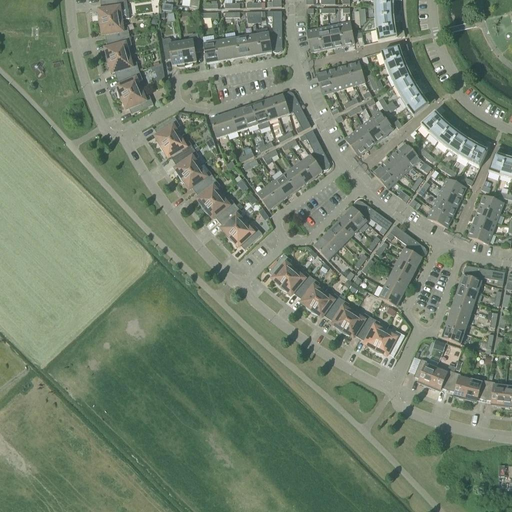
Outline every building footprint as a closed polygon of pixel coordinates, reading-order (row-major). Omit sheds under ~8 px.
[(190,0),(189,8),(189,10),(198,11),(199,0),(190,0)] [(272,0),(272,4),(267,4),(267,9),(281,9),(281,0),(272,0)] [(99,24),(121,21),(120,12),(125,11),(124,2),(102,4),(103,11),(99,11),(99,16),(99,19),(99,21),(99,23),(99,24)] [(375,20),(398,18),(397,13),(394,13),(393,7),(374,7),(375,20)] [(268,35),(271,53),(273,53),(274,54),(276,55),(278,55),(280,53),(281,52),(282,50),(282,13),(267,13),(267,19),(273,19),(273,34),(268,35)] [(376,32),(395,29),(394,23),(398,23),(398,18),(375,20),(376,32)] [(108,42),(129,38),(128,29),(123,30),(121,21),(99,24),(99,25),(100,27),(100,29),(102,31),(102,36),(107,36),(108,42)] [(339,26),(343,47),(348,46),(348,47),(354,46),(350,24),(339,26)] [(338,48),(343,47),(339,26),(328,28),(333,50),(338,49),(338,48)] [(327,51),(333,50),(328,28),(318,31),(322,51),(327,50),(327,51)] [(395,29),(376,32),(378,44),(396,40),(401,39),(400,33),(396,34),(395,29)] [(317,52),(322,51),(318,31),(307,33),(311,54),(317,53),(317,52)] [(181,44),(185,69),(189,68),(193,67),(192,64),(196,64),(194,52),(200,51),(200,50),(204,49),(203,46),(202,35),(198,36),(198,35),(190,36),(188,43),(181,44)] [(272,54),(271,53),(268,35),(257,37),(260,55),(265,54),(266,55),(272,54)] [(255,56),(260,55),(257,37),(247,38),(250,58),(255,57),(255,56)] [(107,63),(129,57),(126,48),(132,46),(129,38),(108,42),(110,49),(105,50),(107,55),(106,57),(107,60),(107,62),(107,63)] [(244,59),(250,58),(247,38),(236,40),(239,59),(244,58),(244,59)] [(162,41),(165,57),(171,56),(173,68),(177,67),(177,69),(181,69),(185,69),(181,44),(174,45),(169,40),(162,41)] [(234,60),(239,59),(236,40),(225,42),(229,62),(234,61),(234,60)] [(223,63),(229,62),(225,42),(215,44),(218,62),(223,62),(223,63)] [(213,63),(218,62),(215,44),(203,46),(204,49),(207,65),(213,64),(213,63)] [(384,66),(403,59),(401,54),(405,53),(403,47),(398,49),(381,54),(384,66)] [(118,80),(139,72),(137,64),(131,65),(129,57),(107,63),(108,66),(109,68),(111,70),(112,74),(116,73),(118,80)] [(389,77),(410,68),(408,63),(405,65),(403,59),(384,66),(389,77)] [(163,68),(162,64),(151,68),(153,73),(163,69),(163,68)] [(348,68),(354,88),(365,85),(359,64),(353,65),(353,66),(348,68)] [(344,91),(354,88),(348,68),(343,69),(343,68),(337,70),(344,91)] [(394,88),(411,79),(409,74),(412,73),(410,68),(389,77),(394,88)] [(333,94),(344,91),(337,70),(332,71),(332,72),(327,74),(333,94)] [(120,100),(141,91),(137,83),(142,81),(139,72),(118,80),(121,86),(117,88),(119,92),(119,95),(119,97),(120,99),(120,100)] [(322,97),(333,94),(327,74),(322,75),(322,74),(316,76),(322,97)] [(400,99),(420,87),(417,82),(414,84),(411,79),(394,88),(400,99)] [(406,109),(422,98),(419,93),(423,91),(420,87),(400,99),(406,109)] [(141,91),(120,100),(120,101),(122,103),(123,104),(125,106),(126,111),(131,109),(133,115),(153,107),(149,97),(144,100),(141,91)] [(283,98),(289,116),(293,115),(300,128),(296,131),(298,135),(311,129),(294,96),(293,95),(291,94),(289,94),(287,94),(285,96),(284,98),(283,98)] [(289,116),(283,98),(283,97),(277,99),(277,100),(272,102),(278,120),(289,116)] [(422,98),(406,109),(414,119),(428,108),(432,104),(429,100),(426,102),(422,98)] [(379,111),(387,106),(383,100),(378,102),(379,104),(375,106),(379,111)] [(268,123),(278,120),(272,102),(267,103),(267,102),(262,104),(268,123)] [(258,126),(268,123),(262,104),(256,106),(257,107),(252,108),(258,126)] [(387,106),(379,111),(380,113),(383,111),(386,116),(391,113),(387,106)] [(248,130),(258,126),(252,108),(247,110),(247,109),(241,111),(248,130)] [(237,133),(248,130),(241,111),(236,113),(236,114),(231,115),(237,133)] [(429,136),(443,122),(439,118),(442,115),(438,111),(434,114),(434,115),(421,127),(429,136)] [(371,121),(384,137),(388,134),(388,135),(393,131),(380,114),(371,121)] [(227,137),(237,133),(231,115),(227,117),(226,116),(221,118),(227,137)] [(217,140),(227,137),(221,118),(215,120),(216,121),(210,122),(217,140)] [(160,150),(180,138),(175,130),(180,127),(175,119),(156,130),(159,136),(155,138),(158,142),(158,145),(159,147),(160,149),(160,150)] [(380,140),(384,137),(371,121),(362,127),(376,145),(380,141),(380,140)] [(393,125),(398,131),(402,128),(397,121),(393,125)] [(438,144),(453,126),(449,122),(447,125),(443,122),(429,136),(438,144)] [(448,151),(459,135),(455,132),(457,129),(453,126),(438,144),(448,151)] [(371,148),(376,145),(362,127),(354,134),(367,150),(371,147),(371,148)] [(310,157),(321,172),(322,172),(324,172),(326,172),(328,171),(329,169),(330,167),(329,165),(313,132),(300,139),(302,144),(307,141),(314,155),(310,157)] [(363,154),(367,150),(354,134),(345,141),(358,158),(363,154)] [(458,158),(470,138),(466,135),(464,139),(459,135),(448,151),(458,158)] [(410,136),(406,140),(411,146),(415,142),(410,136)] [(192,148),(189,143),(184,146),(180,138),(160,150),(161,150),(162,152),(164,154),(166,155),(168,160),(172,157),(175,162),(194,151),(192,148)] [(468,164),(477,147),(472,144),(475,141),(470,138),(458,158),(468,164)] [(398,153),(412,169),(420,161),(405,145),(401,149),(401,150),(398,153)] [(477,147),(468,164),(479,170),(487,154),(489,149),(484,146),(482,150),(477,147)] [(425,159),(428,155),(422,150),(419,154),(425,159)] [(199,158),(196,153),(194,151),(175,162),(179,167),(175,170),(178,174),(179,177),(179,179),(181,181),(199,168),(194,161),(199,158)] [(500,178),(506,159),(500,157),(502,154),(496,152),(494,157),(495,157),(488,173),(500,178)] [(404,176),(412,169),(398,153),(394,157),(393,156),(389,160),(404,176)] [(428,155),(425,159),(431,164),(435,160),(428,155)] [(322,174),(321,172),(310,157),(301,164),(312,179),(316,176),(317,177),(322,174)] [(511,181),(511,178),(511,157),(511,161),(506,159),(500,178),(511,181)] [(396,184),(404,176),(389,160),(385,164),(385,165),(382,168),(396,184)] [(232,163),(226,167),(228,171),(235,168),(232,163)] [(308,182),(312,179),(301,164),(292,170),(304,187),(309,183),(308,182)] [(447,175),(450,171),(443,166),(440,171),(447,175)] [(427,175),(432,170),(428,167),(423,173),(427,175)] [(197,193),(214,180),(209,173),(205,176),(199,168),(181,181),(181,182),(183,184),(185,185),(187,187),(190,191),(193,188),(197,193)] [(388,191),(396,184),(382,168),(378,172),(377,171),(373,175),(388,191)] [(300,190),(304,187),(292,170),(284,177),(295,192),(299,189),(300,190)] [(450,171),(447,175),(453,179),(456,175),(450,171)] [(434,181),(439,175),(435,172),(431,178),(434,181)] [(291,195),(295,192),(284,177),(275,183),(287,199),(291,196),(291,195)] [(415,184),(419,187),(423,181),(419,179),(415,184)] [(464,184),(471,188),(473,183),(466,179),(464,184)] [(204,212),(221,198),(216,190),(220,187),(214,180),(197,193),(201,198),(197,201),(200,205),(201,207),(202,209),(203,211),(204,212)] [(441,191),(460,200),(462,195),(463,195),(466,190),(446,180),(441,191)] [(237,186),(244,194),(248,190),(242,182),(237,186)] [(282,203),(287,199),(275,183),(266,189),(277,205),(281,202),(282,203)] [(415,193),(419,187),(415,184),(411,190),(415,193)] [(422,189),(426,192),(430,187),(426,184),(422,189)] [(273,208),(277,205),(266,189),(257,196),(269,212),(274,209),(273,208)] [(422,198),(426,192),(422,189),(418,195),(422,198)] [(458,204),(460,200),(441,191),(437,200),(457,210),(459,205),(458,204)] [(406,196),(402,202),(406,205),(410,199),(406,196)] [(480,208),(500,216),(504,205),(483,197),(481,203),(482,203),(480,208)] [(220,222),(237,208),(231,201),(227,205),(221,198),(204,212),(206,214),(208,215),(210,217),(213,220),(216,218),(220,222)] [(454,215),(457,210),(437,200),(432,210),(451,219),(453,215),(454,215)] [(413,201),(409,207),(413,210),(417,204),(413,201)] [(354,210),(367,223),(370,220),(382,229),(379,234),(383,237),(392,225),(362,204),(360,203),(358,203),(356,204),(355,205),(354,207),(354,209),(354,210)] [(228,240),(245,225),(239,218),(243,215),(239,211),(237,208),(220,222),(224,227),(221,230),(224,234),(225,236),(227,238),(228,240)] [(496,226),(500,216),(480,208),(478,213),(477,213),(475,218),(496,226)] [(367,223),(354,210),(353,209),(348,214),(349,214),(345,218),(359,231),(367,223)] [(449,224),(451,219),(432,210),(427,220),(447,230),(450,224),(449,224)] [(351,239),(359,231),(345,218),(342,222),(341,221),(337,225),(351,239)] [(492,236),(496,226),(475,218),(473,223),(474,223),(472,228),(492,236)] [(245,225),(228,240),(229,241),(231,242),(233,244),(235,245),(238,248),(242,245),(246,250),(262,235),(255,228),(251,232),(245,225)] [(344,247),(351,239),(337,225),(333,229),(334,230),(330,233),(344,247)] [(404,251),(421,259),(421,258),(423,258),(425,257),(426,255),(426,253),(426,251),(424,249),(395,227),(386,239),(391,242),(394,238),(406,247),(404,251)] [(488,246),(492,236),(472,228),(471,233),(470,233),(467,238),(488,246)] [(336,254),(344,247),(330,233),(327,237),(326,236),(322,240),(336,254)] [(372,244),(376,247),(380,241),(376,238),(372,244)] [(328,263),(336,254),(322,240),(318,244),(319,245),(315,249),(328,263)] [(371,253),(376,247),(372,244),(367,250),(371,253)] [(379,249),(383,252),(388,247),(383,244),(379,249)] [(379,258),(383,252),(379,249),(375,255),(379,258)] [(422,260),(421,259),(404,251),(399,261),(416,270),(418,265),(419,266),(422,260)] [(280,290),(281,290),(295,272),(288,267),(291,262),(284,256),(270,273),(275,277),(272,280),(276,284),(277,286),(278,288),(280,290)] [(359,262),(363,265),(367,259),(363,256),(359,262)] [(366,267),(370,270),(375,264),(370,261),(366,267)] [(413,274),(416,270),(399,261),(394,270),(412,280),(414,275),(413,274)] [(359,271),(363,265),(359,262),(354,268),(359,271)] [(324,266),(319,272),(325,276),(329,269),(324,266)] [(366,276),(370,270),(366,267),(362,273),(366,276)] [(464,278),(482,284),(483,280),(498,282),(497,288),(502,288),(505,274),(469,268),(467,268),(465,269),(464,271),(463,273),(463,275),(464,277),(464,278)] [(409,285),(412,280),(394,270),(389,280),(406,289),(408,284),(409,285)] [(299,297),(312,280),(305,274),(302,278),(295,272),(281,290),(283,291),(285,292),(287,293),(291,297),(294,293),(299,297)] [(350,273),(346,279),(350,282),(354,276),(350,273)] [(482,284),(464,278),(463,277),(461,283),(461,284),(460,288),(478,294),(482,284)] [(353,285),(357,288),(362,282),(358,279),(353,285)] [(312,280),(299,297),(304,300),(301,304),(305,307),(307,309),(308,311),(310,313),(324,295),(316,289),(319,285),(312,280)] [(403,293),(406,289),(389,280),(384,290),(402,299),(404,294),(403,293)] [(349,291),(355,296),(359,290),(353,286),(349,291)] [(474,305),(478,294),(460,288),(458,293),(457,293),(455,298),(474,305)] [(399,304),(402,299),(384,290),(379,300),(396,308),(398,303),(399,304)] [(329,319),(341,301),(334,296),(331,300),(324,295),(310,313),(311,313),(313,314),(315,315),(318,316),(322,319),(324,315),(329,319)] [(471,315),(474,305),(455,298),(454,304),(455,304),(453,309),(471,315)] [(341,301),(329,319),(334,322),(332,326),(336,329),(338,331),(339,332),(342,334),(354,315),(346,310),(349,306),(341,301)] [(467,325),(471,315),(453,309),(451,314),(450,313),(449,319),(467,325)] [(386,315),(393,318),(396,313),(389,310),(386,315)] [(361,339),(372,320),(364,315),(361,320),(354,315),(342,334),(344,335),(347,336),(349,337),(353,339),(356,336),(361,339)] [(464,335),(467,325),(449,319),(447,324),(448,324),(446,329),(464,335)] [(375,353),(385,333),(377,329),(380,324),(372,320),(361,339),(366,342),(364,346),(369,348),(370,350),(372,351),(374,353),(375,353)] [(460,346),(464,335),(446,329),(444,334),(443,334),(441,340),(460,346)] [(385,333),(375,353),(377,354),(380,355),(382,355),(386,358),(389,354),(394,357),(405,337),(396,333),(393,338),(385,333)] [(443,353),(446,345),(435,342),(433,349),(443,353)] [(487,357),(485,365),(491,366),(493,359),(487,357)] [(428,390),(436,371),(426,367),(428,363),(421,360),(414,378),(420,381),(418,384),(423,386),(422,387),(428,390)] [(448,392),(454,374),(455,369),(449,367),(447,371),(446,375),(436,371),(428,390),(434,392),(435,391),(439,393),(441,389),(448,392)] [(465,402),(470,382),(460,379),(461,376),(454,374),(448,392),(455,394),(454,398),(459,399),(458,400),(465,402)] [(484,402),(488,382),(481,381),(480,385),(470,382),(465,402),(471,403),(471,402),(476,403),(477,400),(484,402)] [(502,409),(505,389),(494,387),(495,384),(488,382),(484,402),(492,403),(491,406),(496,407),(496,408),(502,409)] [(511,389),(505,389),(502,409),(509,410),(509,409),(511,408),(511,389)] [(511,492),(500,492),(499,501),(511,501),(511,492)]
